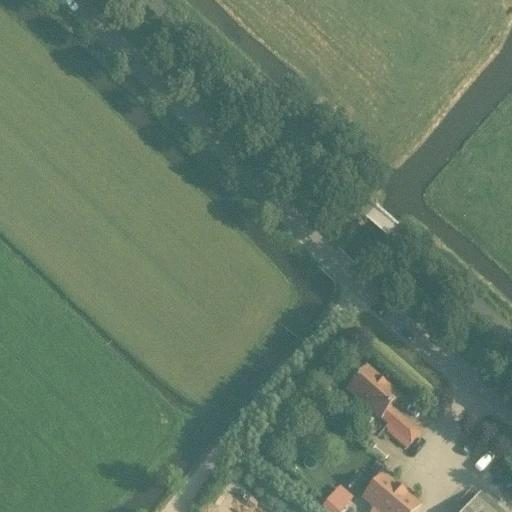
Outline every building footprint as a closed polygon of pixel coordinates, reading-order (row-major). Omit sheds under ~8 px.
[(366,371),(349,391),(382,419),(389,425),(386,429),(389,432),(387,433),(407,450),(420,435),(391,409),(399,400),(366,371)] [(322,389),(328,382),(321,376),(315,383),(322,389)] [(377,511),(417,511),(420,509),(383,478),(364,500),(377,511)] [(339,490),(327,504),(336,511),(342,511),(352,501),(339,490)] [(500,511),(480,495),(465,511),(500,511)]
